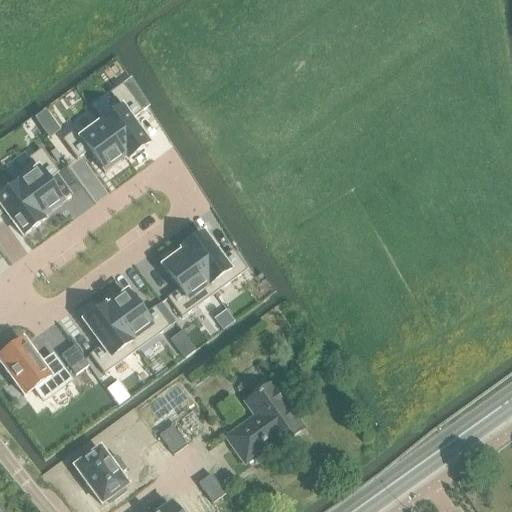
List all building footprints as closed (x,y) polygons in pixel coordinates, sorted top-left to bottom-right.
[(130,80),(122,86),(142,113),(148,108),(130,80)] [(117,107),(96,122),(125,161),(126,162),(148,147),(130,122),(142,114),(142,113),(122,86),(121,86),(109,95),(117,107)] [(45,113),(35,120),(49,139),(58,132),(45,113)] [(74,133),(61,142),(76,161),(88,153),(104,175),(125,161),(96,122),(77,136),(74,133)] [(31,164),(10,179),(15,187),(16,186),(42,221),(62,206),(46,184),(58,175),(40,151),(28,160),(31,164)] [(0,217),(4,214),(22,239),(43,223),(42,221),(16,186),(15,187),(0,198),(0,217)] [(202,236),(181,252),(182,254),(213,295),(246,271),(232,252),(220,261),(202,236)] [(182,254),(162,269),(178,291),(166,300),(181,320),(213,295),(182,254)] [(126,295),(105,310),(137,352),(169,329),(154,309),(142,317),(126,295)] [(104,308),(83,324),(100,348),(89,357),(103,377),(137,352),(105,310),(104,308)] [(22,343),(0,358),(0,366),(24,398),(34,391),(43,404),(71,383),(52,357),(39,366),(22,343)] [(73,348),(61,358),(75,378),(88,368),(73,348)] [(305,430),(272,384),(245,404),(255,419),(226,439),(244,466),(274,444),(278,449),(305,430)] [(172,428),(158,438),(173,458),(187,448),(172,428)] [(99,451),(74,470),(101,507),(111,500),(113,503),(125,494),(123,491),(126,488),(117,476),(124,471),(116,459),(108,464),(102,456),(99,451)] [(210,477),(198,486),(212,506),(225,496),(210,477)]
